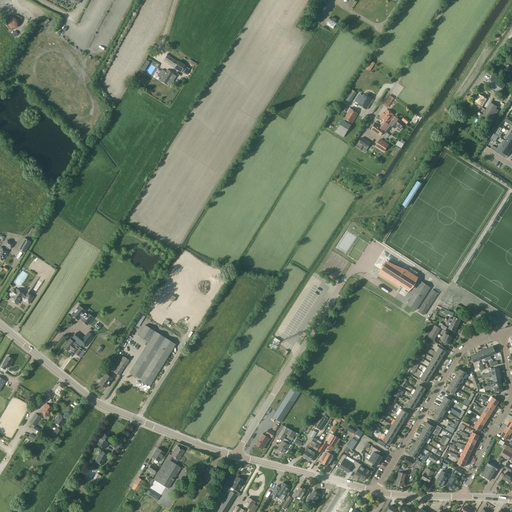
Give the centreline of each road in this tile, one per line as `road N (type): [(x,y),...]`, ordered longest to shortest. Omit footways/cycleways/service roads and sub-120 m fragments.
road 1 (tertiary): [(345,483),(205,447),(106,407),(0,324)]
road 2 (residential): [(500,333),(455,356),(376,490)]
road 3 (residential): [(460,496),(511,398),(500,333)]
